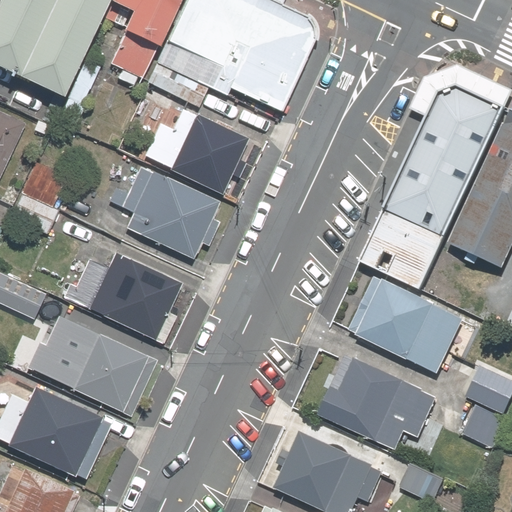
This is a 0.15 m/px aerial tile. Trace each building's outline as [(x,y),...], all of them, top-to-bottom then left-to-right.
[(72,0),(0,0),(0,96),(24,108),(72,0)] [(154,0),(88,0),(107,8),(95,33),(133,49),(154,0)] [(302,16),(265,0),(154,0),(138,37),(195,62),(187,80),(258,112),(302,16)] [(101,65),(85,57),(55,118),(71,126),(101,65)] [(453,81),(435,87),(357,258),(420,287),(442,237),(501,102),(453,81)] [(511,192),(511,111),(501,102),(442,237),(477,271),(511,192)] [(0,189),(9,194),(38,128),(0,110),(0,189)] [(147,169),(216,200),(240,145),(190,123),(173,115),(167,129),(131,113),(118,141),(142,152),(137,164),(147,169)] [(211,202),(137,170),(128,193),(115,187),(106,206),(125,214),(118,229),(186,259),(211,202)] [(106,241),(117,220),(28,173),(4,218),(45,239),(58,215),(106,241)] [(511,221),(492,266),(511,274),(511,221)] [(56,298),(154,342),(179,286),(109,254),(104,267),(84,258),(73,282),(65,278),(56,298)] [(0,272),(0,304),(28,317),(39,290),(0,272)] [(461,319),(369,276),(342,332),(434,375),(461,319)] [(511,300),(499,325),(511,331),(511,300)] [(118,417),(124,420),(150,363),(144,360),(51,319),(40,343),(20,333),(5,366),(118,417)] [(434,396),(348,359),(334,393),(324,389),(311,418),(392,453),(400,434),(415,440),(434,396)] [(22,400),(9,393),(0,409),(0,444),(72,481),(102,422),(30,385),(22,400)] [(468,408),(457,436),(487,448),(498,420),(468,408)] [(365,504),(380,470),(293,431),(267,488),(320,511),(343,511),(350,497),(365,504)] [(0,511),(61,511),(72,490),(9,461),(0,480),(0,511)] [(405,466),(395,489),(419,500),(429,477),(405,466)]
